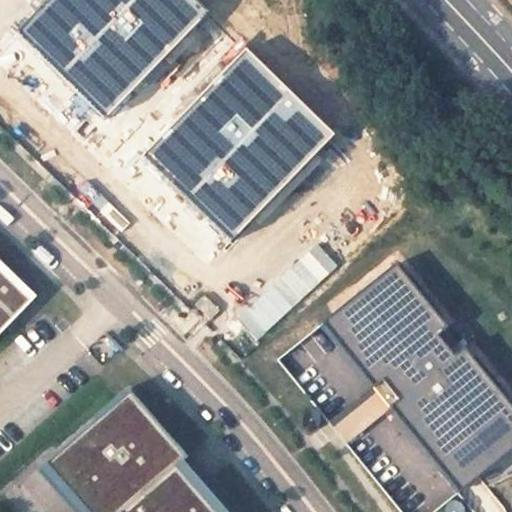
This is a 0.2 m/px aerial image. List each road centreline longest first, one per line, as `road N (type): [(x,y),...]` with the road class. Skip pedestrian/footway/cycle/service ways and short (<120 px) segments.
road 1 (tertiary): [(313,511),(265,448),(0,185)]
road 2 (unknown): [(116,298),(69,351),(0,401)]
